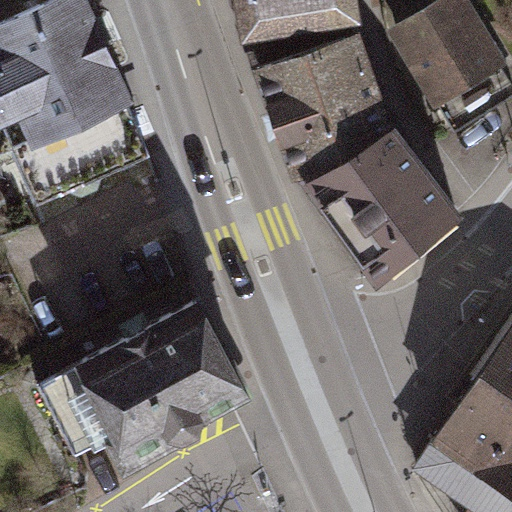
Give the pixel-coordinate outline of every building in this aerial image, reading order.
[(156,159),(89,0),(43,0),(0,19),(0,123),(0,125),(20,117),(28,136),(11,143),(40,205),(156,159)] [(238,0),(244,40),(363,16),(359,0),(238,0)] [(473,0),(439,0),(388,31),(434,112),(443,106),(457,130),(511,94),(511,83),(503,69),(511,63),(473,0)] [(362,30),(261,65),(296,171),(308,167),(312,180),(379,281),(421,248),(464,212),(396,125),(362,30)] [(203,410),(244,387),(196,298),(83,357),(75,338),(27,364),(75,453),(110,435),(125,462),(197,423),(203,410)] [(511,511),(511,326),(438,429),(443,433),(417,469),(479,511),(511,511)]
